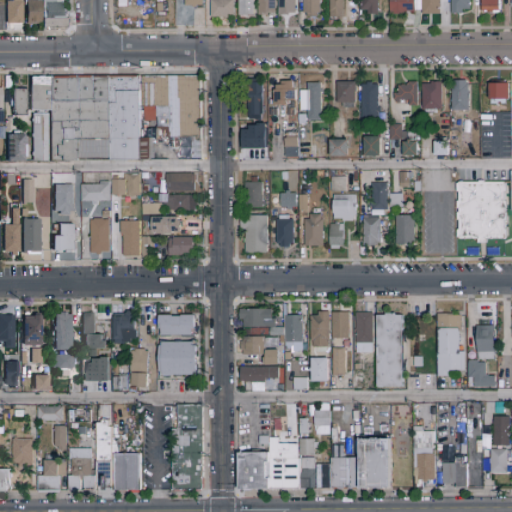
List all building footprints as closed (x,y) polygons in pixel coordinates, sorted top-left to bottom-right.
[(6,25),(6,0),(23,0),(23,25),(6,25)] [(26,25),(26,0),(41,0),(41,25),(26,25)] [(42,0),(65,0),(65,28),(42,28),(42,0)] [(211,17),(211,0),(234,0),(234,17),(211,17)] [(239,16),(239,0),(254,0),(254,16),(239,16)] [(258,15),(258,0),(274,0),(274,15),(258,15)] [(296,0),(296,15),(279,15),(279,0),(296,0)] [(319,0),(319,16),(303,16),(303,0),(319,0)] [(343,0),(343,18),(330,18),(330,0),(343,0)] [(378,0),(378,14),(361,14),(361,0),(378,0)] [(389,14),(389,0),(415,0),(415,14),(389,14)] [(439,0),(439,14),(422,14),(422,0),(439,0)] [(451,13),(451,0),(469,0),(469,13),(451,13)] [(481,12),(481,0),(499,0),(499,12),(481,12)] [(32,161),(32,112),(30,112),(30,77),(201,77),(202,158),(179,158),(178,140),(169,140),(169,129),(158,129),(158,118),(141,118),(141,134),(153,134),(154,160),(32,161)] [(275,105),(275,81),(295,81),(295,105),(275,105)] [(469,81),(469,112),(452,112),(452,81),(469,81)] [(263,82),(263,121),(248,121),(248,82),(263,82)] [(322,120),(309,120),(308,112),(302,112),(301,89),(308,89),(307,84),(321,83),(322,120)] [(338,105),(338,83),(355,83),(355,105),(338,105)] [(395,106),(395,83),(417,83),(417,106),(395,106)] [(422,112),(422,83),(442,83),(442,112),(422,112)] [(508,101),(491,101),(491,83),(508,83),(508,101)] [(361,119),(361,84),(378,84),(378,119),(361,119)] [(26,89),(26,115),(12,115),(12,89),(26,89)] [(402,126),(402,140),(391,140),(391,126),(402,126)] [(326,150),(311,150),(311,130),(326,130),(326,150)] [(25,161),(6,161),(6,134),(25,134),(25,161)] [(380,137),(380,157),(363,157),(363,137),(380,137)] [(298,139),(298,157),(285,157),(285,139),(298,139)] [(349,140),(349,157),(330,157),(330,140),(349,140)] [(417,157),(402,157),(402,142),(417,142),(417,157)] [(448,157),(434,157),(434,142),(448,142),(448,157)] [(411,188),(399,188),(399,173),(411,173),(411,188)] [(195,193),(167,193),(167,174),(195,174),(195,193)] [(139,196),(113,196),(113,177),(139,177),(139,196)] [(347,192),(332,192),(332,177),(346,177),(347,192)] [(23,203),(23,179),(32,179),(32,203),(23,203)] [(245,207),(245,182),(262,182),(262,207),(245,207)] [(507,183),(507,241),(458,240),(458,182),(507,183)] [(373,210),(373,183),(388,183),(388,210),(373,210)] [(73,185),(73,215),(54,215),(54,185),(73,185)] [(82,202),(82,185),(109,185),(109,202),(82,202)] [(280,193),(296,193),(296,208),(280,208),(280,193)] [(306,208),(306,193),(297,193),(298,208),(306,208)] [(402,194),(403,208),(391,208),(390,195),(402,194)] [(196,212),(168,212),(168,195),(196,195),(196,212)] [(333,221),(333,195),(356,195),(356,221),(333,221)] [(143,215),(142,206),(158,204),(159,213),(143,215)] [(305,215),(322,215),(322,247),(305,247),(305,215)] [(414,245),(397,245),(397,215),(414,215),(414,245)] [(267,216),(267,253),(243,253),(243,216),(267,216)] [(293,216),(293,248),(277,248),(277,216),(293,216)] [(181,217),(181,234),(152,234),(152,217),(181,217)] [(380,218),(380,245),(364,245),(364,218),(380,218)] [(23,252),(23,219),(40,219),(40,252),(23,252)] [(91,219),(110,219),(110,254),(91,254),(91,219)] [(122,257),(122,222),(140,222),(140,239),(147,239),(147,257),(122,257)] [(52,233),(57,233),(57,224),(76,224),(76,252),(52,252),(52,233)] [(330,248),(330,224),(344,224),(344,248),(330,248)] [(18,252),(3,252),(3,225),(18,225),(18,252)] [(169,238),(194,238),(194,255),(169,255),(169,238)] [(273,329),(240,329),(240,309),(273,309),(273,329)] [(348,339),(330,339),(330,347),(311,347),(311,312),(349,313),(348,339)] [(54,351),(54,313),(71,313),(71,351),(54,351)] [(372,313),(372,352),(356,352),(356,313),(372,313)] [(41,345),(23,345),(23,314),(41,314),(41,345)] [(94,314),(94,342),(82,342),(82,314),(94,314)] [(377,388),(377,314),(403,314),(403,388),(377,388)] [(437,377),(438,314),(463,314),(462,377),(437,377)] [(0,315),(14,315),(14,347),(0,347),(0,315)] [(136,344),(113,344),(113,315),(136,315),(136,344)] [(158,316),(195,316),(195,336),(158,336),(158,316)] [(303,316),(302,350),(285,350),(285,316),(303,316)] [(468,388),(468,361),(477,361),(477,326),(495,326),(494,361),(486,361),(486,376),(495,376),(495,388),(468,388)] [(264,355),(242,355),(242,338),(265,337),(265,350),(278,350),(278,364),(265,364),(264,355)] [(197,376),(161,376),(161,343),(197,343),(197,376)] [(41,363),(32,363),(32,350),(41,350),(41,363)] [(132,350),(148,350),(148,388),(132,388),(132,350)] [(344,350),(344,376),(333,376),(333,350),(344,350)] [(54,369),(54,355),(71,355),(71,369),(54,369)] [(327,359),(327,382),(312,382),(312,359),(327,359)] [(18,388),(5,388),(5,361),(18,361),(18,388)] [(278,367),(278,384),(240,384),(240,367),(278,367)] [(34,390),(34,375),(48,375),(48,390),(34,390)] [(113,390),(114,378),(127,378),(126,390),(113,390)] [(307,379),(307,390),(294,390),(294,379),(307,379)] [(505,414),(496,414),(496,403),(504,403),(504,408),(505,408),(505,414)] [(98,421),(98,405),(110,405),(110,421),(98,421)] [(205,488),(173,488),(172,430),(178,430),(178,406),(204,405),(205,488)] [(38,422),(38,407),(40,407),(40,406),(43,406),(43,407),(58,407),(58,406),(61,406),(61,407),(64,407),(63,422),(60,422),(60,424),(55,424),(55,422),(47,422),(47,424),(42,424),(42,422),(38,422)] [(424,418),(415,418),(415,407),(424,407),(424,418)] [(315,427),(314,411),(331,411),(331,427),(315,427)] [(494,447),(494,417),(510,417),(510,418),(511,418),(511,427),(510,427),(510,429),(511,429),(511,436),(510,436),(510,437),(511,437),(511,446),(510,446),(510,447),(494,447)] [(300,435),(300,420),(308,420),(308,424),(312,424),(312,429),(310,429),(310,435),(300,435)] [(97,487),(96,424),(102,424),(102,421),(109,421),(109,428),(112,428),(113,487),(97,487)] [(435,481),(419,481),(419,485),(414,485),(414,427),(423,427),(423,421),(435,421),(435,432),(436,432),(436,449),(433,449),(433,455),(435,455),(435,481)] [(329,434),(329,426),(314,425),(314,434),(329,434)] [(67,452),(59,451),(59,448),(55,448),(55,427),(66,427),(66,443),(67,443),(67,452)] [(86,435),(83,435),(83,437),(79,438),(78,428),(85,428),(86,435)] [(316,489),(240,490),(240,454),(269,454),(269,438),(279,438),(279,445),(299,444),(299,458),(300,458),(300,440),(315,440),(315,458),(316,458),(316,489)] [(33,469),(19,469),(19,465),(13,465),(13,461),(11,461),(11,458),(13,458),(13,440),(33,441),(33,442),(34,442),(33,451),(33,469)] [(361,489),(361,440),(392,440),(392,489),(361,489)] [(67,477),(72,477),(72,461),(70,461),(70,449),(93,449),(93,461),(92,461),(92,476),(96,476),(96,491),(84,491),(84,481),(81,481),(81,492),(67,492),(67,477)] [(508,474),(491,474),(491,472),(483,472),(482,459),(491,459),(491,451),(507,450),(508,474)] [(114,490),(114,454),(141,454),(142,490),(114,490)] [(456,484),(443,484),(443,464),(445,464),(445,457),(453,457),(453,464),(456,464),(456,484)] [(332,489),(332,459),(350,459),(350,489),(332,489)] [(351,489),(351,459),(360,459),(360,489),(351,489)] [(457,487),(457,459),(463,459),(463,465),(467,465),(467,487),(457,487)] [(38,492),(38,477),(46,477),(45,461),(66,461),(66,476),(61,476),(62,492),(38,492)] [(317,489),(317,465),(331,465),(331,489),(317,489)] [(0,470),(10,471),(9,480),(7,480),(7,492),(0,492),(0,470)]
